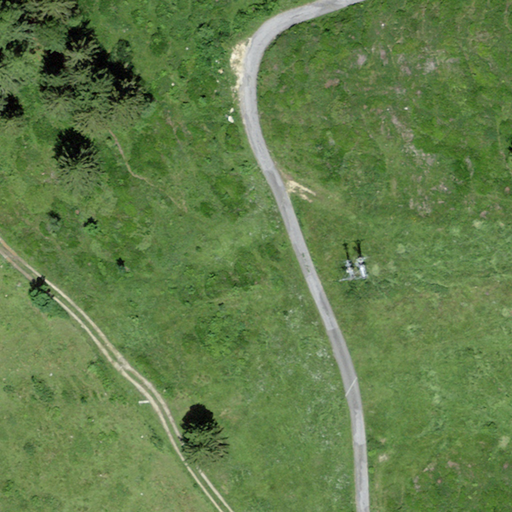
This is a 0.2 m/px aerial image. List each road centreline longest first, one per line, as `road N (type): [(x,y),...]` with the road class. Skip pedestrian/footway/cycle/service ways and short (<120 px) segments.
road 1 (track): [(343,0),(264,36),(249,95),(260,152),(352,388),(365,511)]
road 2 (track): [(226,511),(160,403),(0,248)]
